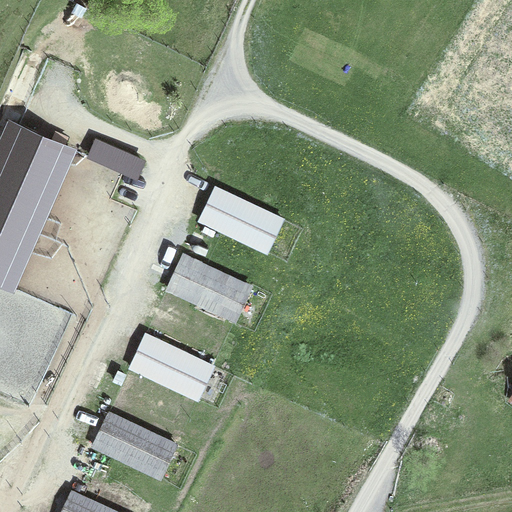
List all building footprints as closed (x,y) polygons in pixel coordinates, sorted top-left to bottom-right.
[(25,45),(0,103),(0,167),(49,55),(25,45)] [(66,144),(19,124),(0,168),(0,279),(6,282),(66,144)] [(87,152),(138,172),(146,152),(95,133),(87,152)] [(151,148),(130,194),(144,201),(165,155),(151,148)] [(216,184),(200,218),(267,249),(283,216),(216,184)] [(184,252),(168,286),(235,317),(251,284),(184,252)] [(147,331),(131,365),(198,396),(214,363),(147,331)] [(109,410),(93,443),(160,475),(176,441),(109,410)] [(511,418),(499,440),(511,448),(511,418)] [(121,511),(72,488),(60,511),(121,511)]
